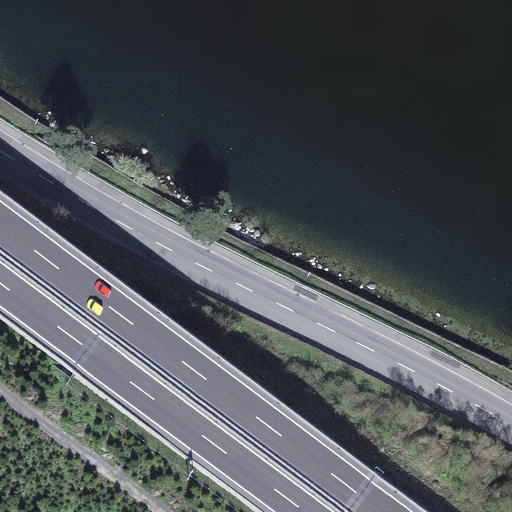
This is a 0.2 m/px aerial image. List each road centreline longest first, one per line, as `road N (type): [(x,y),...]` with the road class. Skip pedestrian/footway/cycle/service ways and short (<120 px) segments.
road 1 (primary): [(0,152),(511,425)]
road 2 (motorway): [(381,511),(0,226)]
road 3 (motorway): [(0,289),(301,511)]
